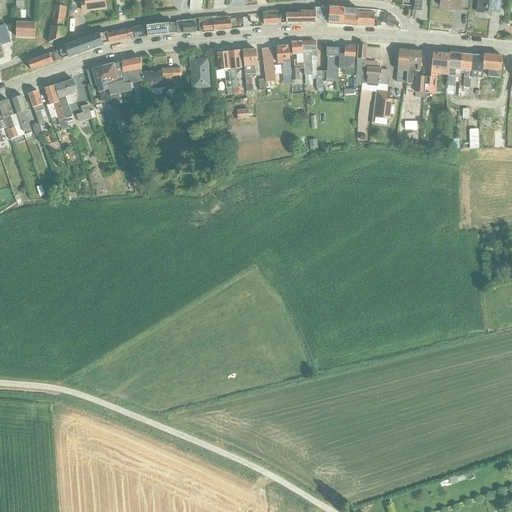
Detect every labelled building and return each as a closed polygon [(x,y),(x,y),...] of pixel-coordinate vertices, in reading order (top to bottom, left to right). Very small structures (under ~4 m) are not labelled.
[(93,9),(93,11),(107,9),(105,0),(84,0),(85,1),(81,1),(82,10),(93,9)] [(415,0),(414,11),(422,11),(423,0),(415,0)] [(440,0),(440,6),(451,7),(450,9),(461,11),(462,0),(440,0)] [(478,0),(477,12),(491,14),(491,12),(499,13),(500,0),(478,0)] [(16,10),(16,17),(21,18),(26,18),(26,10),(24,10),(24,1),(17,1),(16,10)] [(52,19),(49,43),(64,37),(66,28),(64,28),(67,7),(55,5),(52,19)] [(327,22),(328,8),(328,7),(311,8),(311,11),(301,11),(301,14),(287,14),(287,23),(327,22)] [(328,8),(327,22),(327,24),(343,25),(345,8),(330,7),(330,8),(328,8)] [(345,8),(343,25),(358,26),(359,12),(359,9),(345,8)] [(359,12),(358,26),(374,27),(374,20),(376,20),(377,14),(359,12)] [(387,24),(389,15),(390,14),(385,12),(382,21),(377,20),(377,26),(381,26),(381,23),(386,24),(387,24)] [(280,15),(263,16),(264,25),(281,24),(280,15)] [(387,24),(386,24),(386,26),(393,27),(395,18),(391,16),(389,15),(387,24)] [(217,20),(199,22),(200,32),(231,29),(231,27),(236,26),(235,19),(230,20),(230,16),(217,18),(217,20)] [(196,19),(177,21),(178,33),(197,32),(196,19)] [(17,22),(16,37),(35,38),(36,23),(17,22)] [(132,29),(134,38),(157,35),(169,34),(176,34),(175,23),(155,25),(132,28),(132,29)] [(6,25),(0,27),(0,34),(4,45),(11,42),(6,25)] [(132,29),(108,34),(109,43),(134,38),(132,29)] [(96,35),(83,40),(86,50),(104,44),(109,43),(108,34),(107,32),(96,35)] [(83,40),(59,50),(62,59),(69,57),(86,50),(83,40)] [(304,68),(302,42),(292,43),(293,55),(297,55),(297,60),(294,60),(294,67),(300,66),(300,69),(304,68)] [(316,42),(302,42),(304,68),(304,76),(305,76),(306,85),(314,85),(313,75),(317,75),(317,71),(316,42)] [(344,54),(343,69),(345,69),(345,74),(354,75),(356,46),(345,45),(344,54)] [(362,85),(365,62),(367,46),(359,45),(355,85),(362,85)] [(289,46),(277,47),(278,64),(282,64),(284,85),(291,84),(291,76),(292,76),(291,68),(289,46)] [(266,79),(267,88),(271,88),(270,82),(275,81),(271,48),(262,49),(266,79)] [(327,71),(317,71),(317,75),(316,87),(319,92),(324,92),(324,82),(338,82),(339,69),(340,54),(340,48),(327,48),(326,56),(327,56),(327,71)] [(62,59),(59,50),(28,62),(32,71),(63,59),(62,59)] [(233,52),(229,53),(234,94),(241,93),(241,87),(239,87),(237,69),(242,69),(240,51),(239,51),(239,50),(233,50),(233,52)] [(256,50),(243,51),(247,92),(254,91),(253,86),(252,86),(252,74),(256,74),(256,70),(258,70),(256,50)] [(407,83),(409,50),(399,50),(396,83),(407,83)] [(409,50),(407,83),(412,84),(413,71),(420,71),(422,52),(409,50)] [(218,54),(217,54),(219,71),(224,70),(225,78),(227,94),(234,94),(229,53),(225,53),(224,51),(219,52),(218,54)] [(448,75),(450,55),(433,53),(431,73),(448,75)] [(219,71),(217,54),(214,54),(217,79),(225,78),(224,70),(219,71)] [(450,55),(448,75),(447,90),(454,91),(456,78),(459,78),(460,73),(462,55),(451,54),(450,55)] [(462,55),(460,73),(465,73),(462,96),(469,97),(470,88),(473,56),(462,55)] [(484,57),(482,83),(481,96),(488,97),(489,80),(489,77),(500,78),(502,56),(484,55),(484,57)] [(473,56),(470,88),(477,88),(478,83),(482,83),(484,57),(473,56)] [(118,81),(107,83),(111,99),(113,105),(118,104),(121,118),(128,117),(145,112),(145,106),(142,84),(142,72),(141,59),(114,64),(118,81)] [(208,59),(190,60),(193,90),(211,88),(208,59)] [(365,62),(362,85),(361,91),(376,92),(377,84),(381,84),(382,69),(376,69),(377,63),(365,62)] [(114,64),(102,67),(107,83),(118,81),(114,64)] [(102,67),(93,70),(97,86),(101,102),(111,99),(107,83),(102,67)] [(299,67),(291,68),(292,76),(292,84),(295,84),(295,80),(300,80),(299,67)] [(162,72),(142,72),(142,84),(145,83),(145,89),(150,89),(150,95),(162,94),(162,88),(174,87),(173,79),(181,79),(181,68),(162,69),(162,72)] [(382,69),(381,84),(388,85),(389,70),(382,69)] [(97,86),(93,70),(88,71),(92,87),(97,86)] [(415,93),(424,93),(426,77),(417,76),(415,93)] [(267,88),(266,79),(259,80),(260,91),(267,90),(267,88)] [(73,80),(55,86),(68,126),(74,124),(71,117),(72,117),(68,104),(74,102),(71,96),(78,94),(73,80)] [(377,84),(376,92),(373,117),(391,120),(391,114),(393,114),(394,105),(392,105),(393,100),(388,99),(389,91),(388,91),(388,85),(381,84),(377,84)] [(68,126),(55,86),(45,90),(50,105),(47,106),(52,119),(57,117),(62,132),(69,129),(68,126)] [(38,91),(29,95),(41,128),(46,126),(45,124),(46,124),(44,118),(47,117),(38,91)] [(17,114),(24,132),(31,129),(25,111),(27,111),(22,96),(12,100),(17,114)] [(414,107),(423,108),(424,101),(415,99),(414,107)] [(9,101),(0,103),(0,106),(4,119),(7,128),(8,130),(11,139),(25,135),(24,132),(17,114),(14,115),(9,101)] [(83,113),(77,115),(79,123),(93,119),(92,118),(96,117),(94,111),(91,112),(89,105),(81,107),(83,113)] [(249,109),(237,110),(238,120),(250,119),(249,118),(253,118),(252,109),(249,110),(249,109)] [(407,128),(420,128),(420,118),(407,119),(407,128)] [(114,121),(103,124),(104,130),(116,128),(114,121)] [(42,134),(41,130),(38,123),(32,125),(36,137),(42,135),(42,134)] [(478,129),(469,129),(470,149),(479,148),(478,129)] [(489,136),(489,147),(494,147),(494,148),(505,149),(505,130),(494,130),(494,131),(493,130),(492,136),(489,136)] [(414,132),(404,135),(406,143),(418,139),(417,134),(415,134),(414,132)] [(317,138),(309,139),(310,152),(318,152),(317,138)] [(58,141),(47,145),(51,155),(62,152),(58,141)] [(41,185),(36,186),(40,197),(45,195),(41,185)] [(16,188),(13,190),(17,201),(22,199),(20,194),(18,195),(16,188)] [(456,476),(449,478),(451,485),(458,483),(458,482),(466,479),(464,475),(457,477),(456,476)]
